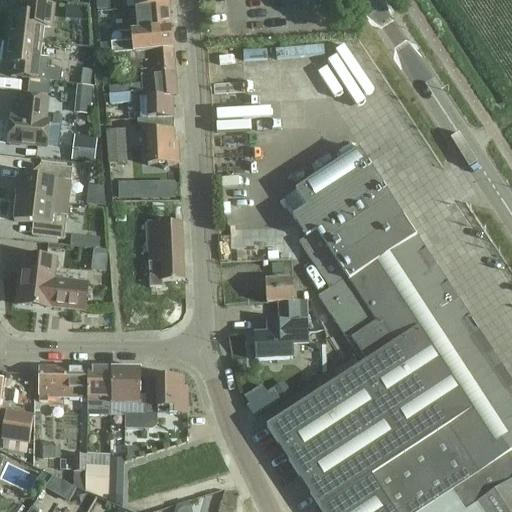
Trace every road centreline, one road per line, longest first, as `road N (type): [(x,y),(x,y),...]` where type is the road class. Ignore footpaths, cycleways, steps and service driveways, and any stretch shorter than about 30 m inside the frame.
road 1 (residential): [(206,348),(182,0)]
road 2 (secondary): [(511,216),(369,0)]
road 3 (residential): [(0,349),(206,348)]
road 4 (residential): [(269,511),(206,348)]
